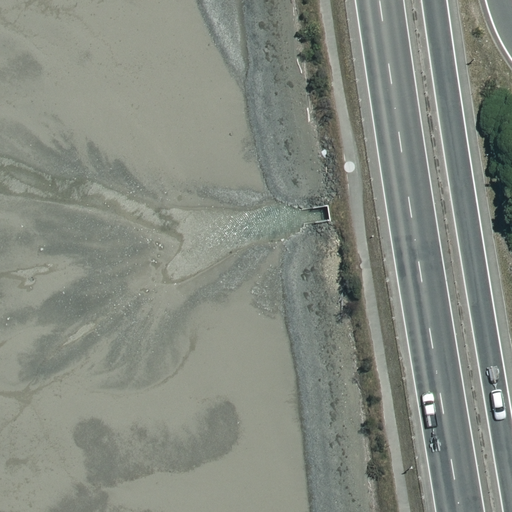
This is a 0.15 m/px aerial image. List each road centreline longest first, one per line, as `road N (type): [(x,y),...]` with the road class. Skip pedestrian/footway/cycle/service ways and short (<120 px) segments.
road 1 (trunk): [(461,511),(382,0)]
road 2 (trunk): [(434,0),(511,464)]
